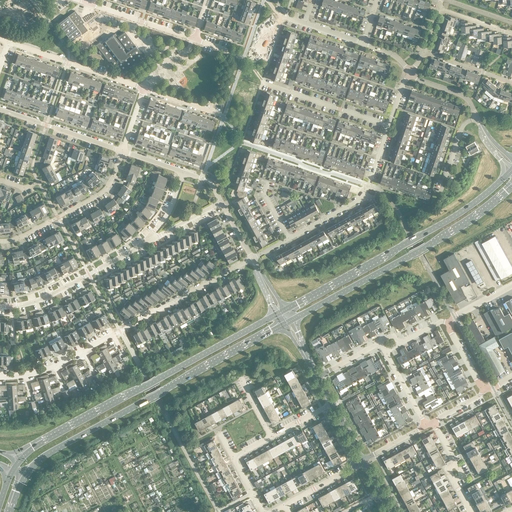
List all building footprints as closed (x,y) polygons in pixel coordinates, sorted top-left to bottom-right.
[(147,1),(144,0),(141,0),(139,7),(144,9),(147,1)] [(335,1),(332,0),(329,0),(327,8),(332,9),(335,1)] [(425,2),(420,0),(419,0),(417,8),(422,10),(425,2)] [(156,1),(156,4),(153,12),(158,14),(161,5),(161,3),(156,1)] [(340,3),(335,1),(332,9),(337,11),(340,3)] [(147,10),(153,12),(156,4),(150,2),(147,10)] [(430,3),(425,2),(422,10),(427,12),(430,3)] [(345,4),(340,3),(337,11),(342,13),(345,4)] [(350,6),(345,4),(342,13),(347,15),(350,6)] [(355,8),(350,6),(347,15),(352,16),(355,8)] [(360,10),(355,8),(352,16),(357,18),(360,10)] [(182,10),(181,12),(178,21),(183,22),(186,14),(187,12),(182,10)] [(365,11),(360,10),(357,18),(363,20),(365,11)] [(75,11),(70,15),(58,24),(71,41),(81,33),(82,35),(87,30),(82,23),(84,22),(81,18),(78,15),(75,11)] [(250,18),(241,15),(240,20),(248,23),(250,18)] [(197,18),(191,16),(188,24),(194,26),(197,18)] [(385,18),(380,16),(376,27),(381,29),(382,27),(385,18)] [(444,24),(452,27),(454,27),(456,21),(454,20),(455,18),(448,16),(447,19),(446,18),(444,24)] [(390,20),(385,18),(382,27),(387,28),(390,20)] [(395,22),(390,20),(387,28),(386,31),(392,32),(392,30),(395,22)] [(203,29),(209,31),(211,23),(206,21),(203,29)] [(400,23),(395,22),(392,30),(397,32),(400,23)] [(406,25),(400,23),(397,32),(403,34),(406,25)] [(462,33),(463,33),(463,35),(470,36),(470,33),(469,26),(468,26),(468,23),(461,23),(462,33)] [(452,27),(444,24),(442,29),(443,29),(442,32),(449,35),(452,27)] [(411,27),(406,25),(403,34),(408,35),(411,27)] [(476,26),(469,26),(470,33),(470,36),(477,35),(478,35),(477,29),(476,29),(476,26)] [(416,29),(411,27),(408,35),(413,37),(416,29)] [(483,28),(477,29),(478,35),(477,35),(478,38),(485,38),(486,38),(485,31),(484,31),(483,28)] [(421,30),(416,29),(413,37),(412,39),(417,41),(418,39),(421,30)] [(288,30),(286,35),(296,39),(297,34),(288,30)] [(242,33),(237,31),(234,40),(239,41),(242,33)] [(491,31),(485,31),(486,38),(485,38),(486,41),(493,41),(493,34),(491,34),(491,31)] [(141,53),(125,32),(118,37),(115,33),(101,44),(100,42),(96,45),(100,50),(98,52),(101,55),(103,54),(108,61),(106,62),(109,66),(111,65),(113,68),(117,65),(122,72),(126,70),(127,72),(131,69),(129,67),(136,62),(138,64),(141,61),(140,59),(145,55),(142,51),(141,53)] [(499,34),(493,34),(493,41),(494,44),(502,43),(501,37),(500,37),(499,34)] [(296,39),(286,35),(284,40),(294,44),(296,44),(297,39),(296,39)] [(439,37),(437,42),(446,45),(448,37),(441,35),(440,37),(439,37)] [(510,37),(503,38),(504,47),(511,47),(511,40),(510,40),(510,37)] [(315,40),(310,38),(307,47),(312,49),(315,40)] [(294,44),(284,40),(283,45),(292,48),(294,44)] [(320,41),(315,40),(312,49),(316,51),(320,41)] [(325,43),(320,41),(316,51),(321,52),(325,43)] [(448,46),(446,45),(437,42),(435,48),(436,48),(435,51),(443,53),(445,54),(448,46)] [(456,58),(460,59),(465,45),(457,42),(456,46),(457,46),(456,49),(459,50),(456,58)] [(329,45),(325,43),(321,52),(326,54),(329,45)] [(292,48),(283,45),(281,50),(291,53),(292,48)] [(334,46),(329,45),(326,54),(331,56),(334,46)] [(473,47),(465,45),(460,59),(464,60),(468,50),(472,51),(473,47)] [(339,48),(334,46),(331,56),(336,57),(339,48)] [(481,50),(473,47),(472,51),(475,52),(472,63),(476,64),(481,50)] [(344,50),(339,48),(336,57),(341,59),(344,50)] [(291,53),(281,50),(280,55),(289,58),(291,53)] [(349,51),(344,50),(341,59),(346,61),(349,51)] [(488,52),(481,50),(476,64),(480,66),(483,55),(487,56),(488,52)] [(354,53),(349,51),(346,61),(350,62),(354,53)] [(359,55),(354,53),(350,62),(355,64),(359,55)] [(15,64),(15,63),(20,65),(23,56),(18,54),(18,55),(15,54),(12,63),(15,64)] [(289,58),(280,55),(278,60),(287,63),(289,58)] [(366,57),(361,55),(358,65),(363,67),(366,57)] [(28,58),(23,56),(20,65),(25,67),(28,58)] [(371,59),(366,57),(363,67),(368,68),(371,59)] [(33,60),(28,58),(25,67),(30,68),(33,60)] [(376,60),(371,59),(368,68),(372,70),(376,60)] [(38,61),(33,60),(30,68),(35,70),(38,61)] [(287,63),(278,60),(276,65),(286,68),(287,63)] [(381,62),(376,60),(372,70),(377,71),(381,62)] [(429,67),(437,70),(440,61),(434,60),(434,61),(431,60),(429,67)] [(44,63),(38,61),(35,70),(40,72),(44,63)] [(445,63),(440,61),(437,70),(445,73),(448,65),(445,64),(445,63)] [(385,64),(381,62),(377,71),(382,73),(385,64)] [(49,65),(44,63),(40,72),(46,74),(49,65)] [(391,65),(385,64),(382,73),(387,75),(391,65)] [(54,66),(49,65),(46,74),(51,75),(54,66)] [(286,68),(276,65),(275,69),(284,73),(286,68)] [(450,66),(448,65),(445,73),(453,75),(456,67),(451,65),(450,66)] [(59,68),(54,66),(51,75),(56,77),(59,68)] [(461,69),(456,67),(453,75),(459,78),(461,78),(464,71),(461,70),(461,69)] [(284,73),(275,69),(273,74),(282,77),(284,73)] [(304,73),(298,71),(295,80),(300,82),(304,73)] [(467,72),(464,71),(461,78),(470,81),(472,73),(467,71),(467,72)] [(67,81),(73,83),(76,74),(70,72),(67,81)] [(308,74),(304,73),(300,82),(305,84),(308,74)] [(478,74),(472,73),(470,81),(478,84),(480,76),(477,75),(478,74)] [(76,74),(73,83),(72,85),(77,87),(78,85),(81,76),(76,74)] [(282,77),(273,74),(271,79),(281,83),(282,77)] [(313,76),(308,74),(305,84),(310,85),(313,76)] [(86,77),(81,76),(78,85),(83,86),(86,77)] [(318,78),(313,76),(310,85),(315,87),(318,78)] [(91,79),(86,77),(83,86),(88,88),(91,79)] [(323,79),(318,78),(315,87),(320,89),(323,79)] [(96,81),(91,79),(88,88),(93,90),(96,81)] [(328,81),(323,79),(320,89),(325,90),(328,81)] [(480,85),(486,90),(492,83),(488,80),(487,80),(485,79),(480,85)] [(101,83),(96,81),(93,90),(98,92),(101,83)] [(333,83),(328,81),(325,90),(329,92),(333,83)] [(337,84),(333,83),(329,92),(334,94),(337,84)] [(497,86),(492,83),(486,90),(494,97),(498,89),(496,87),(497,86)] [(102,93),(107,95),(110,86),(105,84),(102,93)] [(342,86),(337,84),(334,94),(339,95),(342,86)] [(115,87),(110,86),(107,95),(112,96),(115,87)] [(347,88),(342,86),(339,95),(344,97),(347,88)] [(120,89),(115,87),(112,96),(117,98),(120,89)] [(355,90),(350,88),(346,98),(352,100),(355,90)] [(3,98),(8,100),(11,91),(6,89),(3,98)] [(125,91),(120,89),(117,98),(122,100),(125,91)] [(500,90),(498,89),(494,97),(503,100),(506,91),(501,89),(500,90)] [(360,92),(355,90),(352,100),(356,101),(360,92)] [(417,92),(412,90),(409,99),(414,101),(417,92)] [(16,92),(11,91),(8,100),(13,101),(16,92)] [(130,93),(125,91),(122,100),(127,102),(130,93)] [(511,93),(506,91),(503,100),(511,102),(511,94),(511,93)] [(21,94),(16,92),(13,101),(18,103),(21,94)] [(276,95),(267,92),(265,97),(274,100),(276,95)] [(364,93),(360,92),(356,101),(361,103),(364,93)] [(136,94),(130,93),(127,102),(133,103),(136,94)] [(369,95),(364,93),(361,103),(366,105),(369,95)] [(26,96),(21,94),(18,103),(23,105),(26,96)] [(374,97),(369,95),(366,105),(371,106),(374,97)] [(32,98),(26,96),(23,105),(29,107),(32,98)] [(274,100),(265,97),(263,102),(273,105),(274,100)] [(379,98),(374,97),(371,106),(376,108),(379,98)] [(37,99),(32,98),(29,107),(34,108),(37,99)] [(384,100),(379,98),(376,108),(380,110),(384,100)] [(42,101),(37,99),(34,108),(39,110),(42,101)] [(147,108),(152,110),(155,101),(150,99),(147,108)] [(389,102),(384,100),(380,110),(386,111),(389,102)] [(47,103),(42,101),(39,110),(44,112),(47,103)] [(160,103),(155,101),(152,110),(157,112),(160,103)] [(273,105),(263,102),(262,107),(271,110),(273,105)] [(165,105),(160,103),(157,112),(162,114),(165,105)] [(292,106),(287,104),(284,114),(289,115),(292,106)] [(170,106),(165,105),(162,114),(167,115),(170,106)] [(460,107),(455,105),(452,114),(457,116),(460,107)] [(176,108),(170,106),(167,115),(173,117),(176,108)] [(297,107),(292,106),(289,115),(294,117),(297,107)] [(55,116),(61,118),(64,109),(58,107),(55,116)] [(271,110),(262,107),(260,112),(270,115),(271,110)] [(302,109),(297,107),(294,117),(299,119),(302,109)] [(181,110),(176,108),(173,117),(178,119),(181,110)] [(69,110),(64,109),(61,118),(66,119),(69,110)] [(307,111),(302,109),(299,119),(304,120),(307,111)] [(74,112),(69,110),(66,119),(71,121),(74,112)] [(180,120),(185,121),(188,113),(183,111),(180,120)] [(312,112),(307,111),(304,120),(308,122),(312,112)] [(79,114),(74,112),(71,121),(76,123),(79,114)] [(270,115),(260,112),(258,116),(268,120),(270,115)] [(316,114),(312,112),(308,122),(313,124),(316,114)] [(194,114),(188,113),(185,121),(191,123),(194,114)] [(416,116),(407,113),(406,118),(415,121),(416,116)] [(84,116),(79,114),(76,123),(81,125),(84,116)] [(199,116),(194,114),(191,123),(196,125),(199,116)] [(321,116),(316,114),(313,124),(318,125),(321,116)] [(90,117),(84,116),(81,125),(86,126),(90,117)] [(204,118),(199,116),(196,125),(201,127),(204,118)] [(268,120),(258,116),(257,121),(266,125),(268,120)] [(326,117),(321,116),(318,125),(323,127),(326,117)] [(331,119),(326,117),(323,127),(328,129),(331,119)] [(209,120),(204,118),(201,127),(206,128),(209,120)] [(90,127),(95,129),(98,120),(93,119),(90,127)] [(336,121),(331,119),(328,129),(333,130),(336,121)] [(103,122),(98,120),(95,129),(100,131),(103,122)] [(214,121),(209,120),(206,128),(211,130),(214,121)] [(266,125),(257,121),(255,126),(265,130),(266,125)] [(108,124),(103,122),(100,131),(105,133),(108,124)] [(343,123),(338,122),(335,131),(340,133),(343,123)] [(348,125),(343,123),(340,133),(345,134),(348,125)] [(113,126),(108,124),(105,133),(110,134),(113,126)] [(450,127),(441,124),(439,129),(448,132),(450,127)] [(353,127),(348,125),(345,134),(350,136),(353,127)] [(118,127),(113,126),(110,134),(115,136),(118,127)] [(265,130),(255,126),(253,131),(263,134),(265,130)] [(124,129),(118,127),(115,136),(121,138),(124,129)] [(358,128),(353,127),(350,136),(355,138),(358,128)] [(363,130),(358,128),(355,138),(360,139),(363,130)] [(368,132),(363,130),(360,139),(364,141),(368,132)] [(28,131),(26,136),(35,139),(37,134),(28,131)] [(263,134),(253,131),(252,136),(261,139),(263,134)] [(372,133),(368,132),(364,141),(369,143),(372,133)] [(378,135),(372,133),(369,143),(374,144),(378,135)] [(135,143),(140,145),(143,136),(138,134),(135,143)] [(149,135),(148,138),(145,146),(150,148),(153,139),(154,137),(149,135)] [(35,139),(26,136),(24,141),(33,144),(35,139)] [(148,138),(143,136),(140,145),(145,146),(148,138)] [(261,139),(252,136),(250,141),(260,144),(261,139)] [(49,139),(48,142),(56,145),(58,139),(50,137),(49,139)] [(281,139),(276,137),(273,147),(278,148),(281,139)] [(159,141),(153,139),(150,148),(156,150),(159,141)] [(286,141),(281,139),(278,148),(283,150),(286,141)] [(33,144),(24,141),(22,146),(31,149),(33,144)] [(164,143),(159,141),(156,150),(161,152),(164,143)] [(291,142),(286,141),(283,150),(287,152),(291,142)] [(474,141),(466,146),(470,155),(479,150),(474,141)] [(56,145),(48,142),(47,145),(46,147),(54,150),(56,145)] [(295,144),(291,142),(287,152),(292,153),(295,144)] [(169,145),(164,143),(161,152),(166,153),(169,145)] [(300,146),(295,144),(292,153),(297,155),(300,146)] [(168,154),(173,156),(177,147),(171,145),(168,154)] [(31,149),(22,146),(21,151),(30,154),(31,149)] [(305,147),(300,146),(297,155),(302,157),(305,147)] [(182,149),(177,147),(173,156),(179,158),(182,149)] [(310,149),(305,147),(302,157),(307,158),(310,149)] [(73,151),(70,150),(70,152),(68,156),(76,159),(79,150),(76,149),(76,150),(73,149),(73,151)] [(187,151),(182,149),(179,158),(184,160),(187,151)] [(315,150),(310,149),(307,158),(312,160),(315,150)] [(82,151),(79,150),(76,159),(84,162),(86,156),(83,155),(84,153),(82,152),(82,151)] [(257,153),(247,150),(245,155),(255,158),(257,153)] [(320,152),(315,150),(312,160),(316,162),(320,152)] [(30,154),(21,151),(19,156),(28,159),(30,154)] [(192,152),(187,151),(184,160),(189,161),(192,152)] [(53,155),(44,152),(43,155),(44,155),(43,157),(45,158),(43,162),(50,162),(51,160),(53,155)] [(197,154),(192,152),(189,161),(194,163),(197,154)] [(325,154),(320,152),(316,162),(321,163),(325,154)] [(109,157),(100,154),(98,159),(111,163),(112,161),(109,159),(109,157)] [(202,156),(197,154),(194,163),(199,165),(202,156)] [(255,158),(245,155),(244,159),(253,163),(255,158)] [(332,156),(327,155),(324,164),(329,166),(332,156)] [(28,159),(19,156),(17,161),(26,164),(28,159)] [(337,158),(332,156),(329,166),(334,168),(337,158)] [(402,159),(393,156),(391,161),(400,164),(402,159)] [(342,160),(337,158),(334,168),(339,169),(342,160)] [(111,163),(98,159),(96,164),(106,167),(107,165),(110,166),(111,163)] [(253,163),(244,159),(242,164),(252,168),(253,163)] [(273,161),(268,159),(265,168),(270,170),(273,161)] [(347,161),(342,160),(339,169),(343,171),(347,161)] [(26,164),(17,161),(15,167),(24,170),(26,164)] [(278,162),(273,161),(270,170),(275,172),(278,162)] [(351,163),(347,161),(343,171),(348,172),(351,163)] [(50,164),(50,162),(43,162),(45,167),(42,168),(44,171),(45,173),(53,169),(50,164)] [(283,164),(278,162),(275,172),(280,173),(283,164)] [(356,165),(351,163),(348,172),(353,174),(356,165)] [(106,167),(96,164),(95,168),(96,169),(96,170),(95,171),(101,176),(103,172),(105,173),(106,170),(105,170),(106,167)] [(127,166),(126,168),(139,173),(141,168),(132,164),(131,167),(127,166)] [(252,168),(242,164),(240,169),(250,172),(252,168)] [(288,166),(283,164),(280,173),(285,175),(288,166)] [(361,166),(356,165),(353,174),(358,176),(361,166)] [(293,167),(288,166),(285,175),(290,177),(293,167)] [(366,168),(361,166),(358,176),(363,177),(366,168)] [(24,170),(15,167),(14,172),(23,175),(24,170)] [(298,169),(293,167),(290,177),(295,178),(298,169)] [(139,173),(126,168),(125,171),(129,173),(128,175),(136,178),(138,179),(139,173)] [(435,171),(426,168),(424,173),(433,176),(435,171)] [(55,174),(53,169),(45,173),(46,175),(47,178),(55,174)] [(250,172),(240,169),(239,174),(248,177),(250,172)] [(303,171),(298,169),(295,178),(299,180),(303,171)] [(101,176),(95,171),(94,173),(93,171),(88,175),(96,183),(98,181),(99,179),(101,176)] [(307,172),(303,171),(299,180),(304,182),(307,172)] [(312,174),(307,172),(304,182),(309,183),(312,174)] [(59,181),(55,174),(47,178),(49,181),(49,180),(50,183),(53,181),(54,184),(59,181)] [(248,177),(239,174),(237,179),(247,182),(248,177)] [(317,176),(312,174),(309,183),(314,185),(317,176)] [(388,176),(383,174),(380,183),(385,185),(388,176)] [(88,175),(82,179),(88,188),(91,186),(91,187),(93,185),(93,186),(96,183),(88,175)] [(136,178),(128,175),(127,177),(126,180),(128,181),(127,184),(132,186),(134,183),(136,178)] [(152,176),(152,178),(165,184),(167,178),(158,175),(157,178),(152,176)] [(325,178),(320,176),(316,186),(321,188),(325,178)] [(165,184),(152,178),(151,180),(155,182),(154,186),(155,186),(163,189),(165,184)] [(330,180),(325,178),(321,188),(326,189),(330,180)] [(88,188),(82,179),(79,181),(81,183),(77,185),(82,193),(84,192),(84,191),(86,190),(88,188)] [(247,182),(237,179),(235,184),(245,187),(247,182)] [(334,181),(330,180),(326,189),(331,191),(334,181)] [(408,180),(407,183),(404,192),(409,193),(412,184),(413,182),(408,180)] [(339,183),(334,181),(331,191),(336,193),(339,183)] [(344,185),(339,183),(336,193),(341,194),(344,185)] [(132,186),(127,184),(126,186),(124,185),(122,187),(120,189),(128,194),(131,190),(132,186)] [(245,187),(235,184),(234,189),(238,190),(237,194),(238,197),(243,194),(246,195),(247,193),(243,192),(245,187)] [(418,184),(417,186),(414,195),(419,197),(422,188),(423,185),(418,184)] [(82,193),(77,185),(70,189),(73,195),(76,200),(79,199),(77,195),(79,194),(79,195),(82,193)] [(349,187),(344,185),(341,194),(346,196),(349,187)] [(155,186),(153,189),(149,187),(148,189),(161,195),(164,189),(163,189),(155,186)] [(10,188),(7,187),(2,201),(8,202),(11,193),(9,192),(10,188)] [(69,188),(64,190),(69,199),(71,198),(73,202),(76,200),(73,195),(70,189),(69,188)] [(128,194),(120,189),(118,192),(119,192),(117,194),(119,195),(117,198),(122,202),(123,203),(125,200),(124,199),(128,194)] [(161,195),(148,189),(148,191),(152,193),(151,196),(150,196),(158,200),(159,200),(161,195)] [(432,191),(427,189),(424,198),(429,200),(432,191)] [(69,199),(64,190),(60,193),(66,206),(69,204),(67,200),(69,199)] [(66,206),(60,193),(55,196),(60,205),(62,203),(64,207),(66,206)] [(24,199),(20,194),(14,197),(17,203),(24,199)] [(243,194),(238,197),(240,200),(235,202),(237,207),(246,202),(244,198),(245,197),(246,195),(243,194)] [(144,197),(143,199),(156,205),(158,200),(150,196),(151,196),(149,196),(148,199),(144,197)] [(122,202),(117,198),(115,201),(114,199),(112,201),(111,200),(109,202),(114,209),(119,206),(122,202)] [(156,205),(143,199),(142,201),(146,203),(145,207),(151,209),(150,209),(154,210),(156,205)] [(48,211),(43,202),(38,205),(45,217),(48,216),(46,212),(48,211)] [(114,209),(109,202),(106,204),(107,205),(105,206),(106,208),(104,210),(107,215),(108,216),(111,214),(115,211),(114,210),(114,209)] [(249,207),(246,202),(237,207),(240,212),(249,207)] [(319,212),(314,203),(309,206),(314,215),(319,212)] [(374,203),(369,206),(373,214),(378,211),(374,203)] [(45,217),(38,205),(33,207),(34,209),(38,216),(40,215),(42,219),(45,217)] [(139,206),(137,207),(147,217),(152,213),(149,211),(150,209),(151,209),(145,207),(142,209),(139,206)] [(314,215),(309,206),(305,208),(310,217),(314,215)] [(373,214),(369,206),(363,209),(368,217),(373,214)] [(147,217),(137,207),(136,209),(139,212),(137,215),(137,216),(138,216),(143,222),(144,221),(147,217)] [(251,211),(249,207),(240,212),(242,216),(251,211)] [(310,217),(305,208),(300,211),(305,219),(310,217)] [(34,209),(27,213),(30,218),(32,217),(34,219),(37,218),(36,217),(38,216),(34,209)] [(98,210),(95,211),(99,219),(104,217),(107,215),(104,210),(101,211),(100,209),(98,210)] [(368,217),(363,209),(358,212),(362,220),(368,217)] [(99,219),(95,211),(92,213),(90,215),(91,217),(89,218),(92,223),(99,219)] [(254,216),(251,211),(242,216),(245,221),(254,216)] [(305,219),(300,211),(296,213),(301,222),(305,219)] [(362,220),(358,212),(353,215),(357,223),(362,220)] [(30,218),(27,213),(20,217),(24,225),(27,223),(26,223),(29,222),(27,219),(30,218)] [(301,222),(296,213),(292,216),(296,224),(301,222)] [(11,219),(12,221),(14,227),(18,225),(19,227),(21,226),(24,225),(20,217),(18,215),(11,219)] [(132,215),(130,216),(140,226),(144,222),(144,221),(143,222),(138,216),(137,216),(135,218),(132,215)] [(357,223),(353,215),(347,218),(352,225),(357,223)] [(140,226),(130,216),(129,218),(132,221),(130,223),(129,224),(135,230),(136,231),(140,226)] [(256,220),(254,216),(245,221),(247,225),(256,220)] [(296,224),(292,216),(287,218),(292,227),(296,224)] [(76,217),(74,219),(81,231),(86,229),(85,227),(80,220),(78,221),(76,217)] [(82,219),(80,220),(85,227),(92,223),(89,218),(87,219),(85,217),(82,218),(82,219)] [(352,225),(347,218),(342,220),(347,228),(352,225)] [(81,231),(74,219),(71,220),(73,224),(71,225),(76,234),(81,231)] [(207,223),(211,230),(220,225),(219,222),(217,223),(215,219),(207,223)] [(258,225),(256,220),(247,225),(250,230),(258,225)] [(347,228),(342,220),(337,223),(341,231),(347,228)] [(14,227),(12,221),(9,223),(4,223),(4,232),(8,232),(7,231),(10,231),(10,229),(14,227)] [(123,222),(121,223),(131,234),(135,230),(129,224),(130,223),(129,223),(126,225),(123,222)] [(131,234),(121,223),(120,225),(123,228),(120,231),(125,236),(127,238),(131,234)] [(341,231),(337,223),(332,226),(336,234),(341,231)] [(222,228),(220,225),(211,230),(214,237),(223,232),(221,228),(222,228)] [(261,229),(258,225),(250,230),(252,234),(261,229)] [(336,234),(332,226),(326,229),(331,237),(336,234)] [(55,229),(52,231),(59,243),(64,241),(59,232),(57,233),(55,229)] [(263,234),(261,229),(252,234),(255,239),(263,234)] [(59,243),(52,231),(50,232),(52,236),(50,237),(54,244),(53,244),(54,246),(59,243)] [(110,231),(109,232),(115,245),(121,242),(116,234),(112,236),(110,231)] [(189,232),(189,235),(191,235),(192,242),(193,241),(198,241),(197,231),(189,232)] [(328,238),(324,231),(318,234),(322,241),(328,238)] [(115,245),(109,232),(107,233),(109,237),(106,239),(106,240),(110,248),(111,248),(115,245)] [(225,236),(223,232),(214,237),(218,243),(227,238),(226,235),(225,236)] [(266,238),(263,234),(255,239),(257,243),(266,238)] [(322,241),(318,234),(313,236),(317,244),(322,241)] [(189,235),(183,235),(183,238),(185,238),(186,245),(188,244),(188,245),(194,244),(193,241),(192,242),(191,235),(189,235)] [(511,265),(495,235),(481,243),(501,279),(511,272),(511,265)] [(317,244),(313,236),(308,239),(312,247),(317,244)] [(54,244),(50,237),(48,238),(47,237),(44,239),(43,237),(41,238),(46,248),(53,244),(54,244)] [(46,248),(41,238),(36,241),(37,244),(35,245),(35,244),(32,246),(36,254),(46,248)] [(101,238),(99,239),(106,251),(111,249),(111,248),(110,248),(106,240),(103,242),(101,238)] [(183,238),(177,239),(178,241),(179,241),(180,248),(182,248),(188,247),(188,245),(188,244),(186,245),(185,238),(183,238)] [(229,241),(227,238),(218,243),(215,245),(219,251),(221,250),(230,245),(228,241),(229,241)] [(268,243),(266,238),(257,243),(260,248),(268,243)] [(106,251),(99,239),(97,240),(100,244),(97,246),(96,246),(100,253),(101,254),(106,251)] [(312,247),(308,239),(302,242),(307,250),(312,247)] [(501,279),(479,239),(474,242),(496,281),(501,279)] [(178,241),(172,242),(172,244),(174,244),(175,251),(176,251),(182,250),(182,248),(180,248),(179,241),(178,241)] [(90,242),(89,243),(95,256),(100,253),(96,246),(97,246),(96,245),(93,246),(90,242)] [(307,250),(302,242),(297,245),(301,253),(307,250)] [(95,256),(89,243),(87,244),(89,248),(86,250),(90,259),(95,256)] [(172,244),(166,245),(166,247),(168,247),(169,254),(171,254),(177,253),(176,251),(175,251),(174,244),(172,244)] [(232,249),(230,245),(221,250),(225,256),(235,251),(233,248),(232,249)] [(303,255),(301,253),(297,245),(292,248),(296,256),(297,258),(303,255)] [(36,254),(32,246),(29,247),(30,248),(27,249),(28,251),(26,252),(28,258),(31,257),(36,254)] [(166,247),(160,248),(161,250),(162,250),(163,257),(165,257),(171,256),(171,254),(169,254),(168,247),(166,247)] [(296,256),(292,248),(287,251),(291,259),(296,256)] [(161,250),(155,251),(155,253),(157,253),(158,260),(159,260),(165,259),(165,257),(163,257),(162,250),(161,250)] [(19,263),(19,260),(17,251),(14,252),(14,253),(11,253),(12,256),(7,257),(8,263),(13,262),(14,264),(19,263)] [(20,251),(17,251),(19,260),(24,259),(28,258),(26,252),(23,253),(22,251),(20,251)] [(236,254),(235,251),(225,256),(229,263),(237,258),(235,255),(236,254)] [(292,261),(291,259),(287,251),(281,254),(286,262),(287,264),(292,261)] [(155,253),(149,254),(149,256),(149,257),(151,256),(152,263),(154,263),(160,262),(159,260),(158,260),(157,253),(155,253)] [(469,282),(454,253),(443,259),(449,270),(440,275),(456,303),(466,297),(460,286),(469,282)] [(286,262),(281,254),(276,257),(280,265),(286,262)] [(72,256),(67,258),(74,271),(77,269),(75,266),(77,265),(72,256)] [(149,257),(149,256),(143,257),(144,260),(145,259),(146,266),(148,266),(154,266),(154,263),(152,263),(151,256),(149,257)] [(74,271),(67,258),(62,261),(63,263),(64,263),(68,270),(70,269),(72,272),(74,271)] [(144,260),(138,260),(138,263),(140,263),(141,269),(142,269),(148,269),(148,266),(146,266),(145,259),(144,260)] [(198,265),(200,267),(199,268),(204,273),(203,274),(205,276),(209,271),(210,270),(205,265),(206,264),(201,260),(198,265)] [(208,261),(206,264),(205,265),(210,270),(209,271),(211,273),(216,267),(208,261)] [(64,263),(63,263),(56,267),(61,276),(64,274),(63,273),(66,272),(66,271),(68,270),(64,263)] [(138,263),(132,263),(132,266),(134,266),(135,273),(137,272),(143,272),(142,269),(141,269),(140,263),(138,263)] [(200,267),(198,265),(194,270),(193,272),(199,276),(197,277),(198,277),(199,279),(203,274),(204,273),(199,268),(200,267)] [(132,266),(126,266),(127,269),(128,269),(129,276),(131,275),(131,276),(137,275),(137,272),(135,273),(134,266),(132,266)] [(61,276),(56,267),(49,271),(53,279),(56,277),(58,275),(59,277),(61,276)] [(127,269),(121,270),(121,272),(123,272),(124,279),(125,279),(131,278),(131,276),(131,275),(129,276),(128,269),(127,269)] [(192,269),(189,273),(188,275),(193,279),(192,280),(192,281),(194,282),(198,277),(197,277),(199,276),(193,272),(194,270),(192,269)] [(53,279),(49,271),(44,273),(42,274),(46,284),(49,283),(48,281),(50,279),(51,280),(53,279)] [(121,272),(115,273),(115,275),(117,275),(118,282),(120,282),(126,281),(125,279),(124,279),(123,272),(121,272)] [(187,272),(183,276),(182,278),(187,282),(186,284),(188,285),(192,281),(192,280),(193,279),(188,275),(189,273),(187,272)] [(46,284),(42,274),(39,275),(34,277),(37,286),(40,285),(40,284),(42,283),(43,285),(46,284)] [(115,275),(109,276),(110,278),(111,278),(112,285),(114,285),(120,284),(120,282),(118,282),(117,275),(115,275)] [(181,275),(177,279),(176,281),(182,285),(180,287),(181,287),(182,288),(186,284),(187,282),(182,278),(183,276),(181,275)] [(37,286),(34,277),(29,279),(26,280),(28,286),(31,285),(32,287),(34,286),(34,287),(37,286)] [(234,278),(231,280),(237,290),(243,286),(239,277),(235,280),(234,278)] [(110,278),(104,279),(104,282),(106,281),(106,288),(114,287),(114,285),(112,285),(111,278),(110,278)] [(175,278),(172,282),(172,283),(171,284),(176,288),(175,290),(177,291),(181,287),(180,287),(182,285),(176,281),(177,279),(175,278)] [(28,286),(26,280),(24,281),(18,282),(20,291),(23,290),(26,289),(25,287),(28,286)] [(237,290),(231,280),(228,281),(229,283),(225,285),(230,293),(237,290)] [(170,281),(166,286),(165,287),(170,291),(169,293),(171,294),(175,290),(176,288),(171,284),(172,283),(172,282),(170,281)] [(20,291),(18,282),(10,284),(11,290),(14,289),(15,292),(17,291),(17,292),(20,291)] [(164,284),(160,289),(159,290),(165,295),(163,296),(164,296),(165,298),(169,293),(170,291),(165,287),(166,286),(164,284)] [(230,293),(225,285),(222,287),(221,285),(218,287),(223,297),(230,293)] [(158,287),(155,292),(154,293),(159,298),(158,299),(160,301),(164,296),(163,296),(165,295),(159,290),(160,289),(158,287)] [(223,297),(218,287),(215,289),(216,290),(212,292),(217,300),(223,297)] [(85,289),(82,291),(89,303),(93,301),(93,300),(94,299),(95,300),(90,291),(87,293),(85,289)] [(153,290),(149,295),(148,296),(153,301),(152,302),(154,304),(158,299),(159,298),(154,293),(155,292),(153,290)] [(89,303),(82,291),(79,292),(81,296),(78,298),(83,306),(83,305),(84,304),(84,305),(85,305),(89,303)] [(218,303),(217,300),(212,292),(208,294),(208,293),(205,294),(212,307),(218,303)] [(147,293),(143,298),(142,299),(148,304),(146,305),(147,305),(148,307),(152,302),(153,301),(148,296),(149,295),(147,293)] [(212,307),(205,294),(202,296),(203,297),(199,299),(206,311),(209,310),(209,308),(212,307)] [(141,296),(138,301),(137,303),(142,307),(141,308),(143,310),(147,305),(146,305),(148,304),(142,299),(143,298),(141,296)] [(71,297),(68,299),(74,311),(78,309),(79,308),(78,308),(80,307),(80,308),(76,299),(73,301),(71,297)] [(431,297),(425,301),(429,308),(432,306),(434,311),(437,309),(431,297)] [(74,311),(68,299),(64,300),(67,304),(64,306),(68,314),(68,313),(69,312),(70,313),(74,311)] [(206,311),(199,299),(192,303),(199,315),(206,311)] [(136,300),(132,304),(131,306),(136,310),(135,311),(135,312),(137,313),(141,308),(142,307),(137,303),(138,301),(136,300)] [(429,308),(425,301),(419,304),(426,316),(428,314),(426,310),(429,308)] [(130,303),(126,307),(125,309),(131,313),(129,315),(130,315),(131,316),(135,312),(135,311),(136,310),(131,306),(132,304),(130,303)] [(199,315),(192,303),(190,304),(190,306),(187,308),(193,319),(199,315)] [(426,316),(419,304),(413,307),(417,314),(420,313),(423,317),(426,316)] [(56,305),(53,306),(59,319),(63,317),(63,316),(65,315),(65,316),(61,307),(58,308),(56,305)] [(59,319),(53,306),(50,308),(52,311),(49,313),(53,322),(53,321),(54,320),(55,321),(59,319)] [(126,319),(130,315),(129,315),(131,313),(125,309),(126,307),(124,306),(119,312),(125,316),(124,318),(126,319)] [(417,314),(413,307),(407,310),(414,322),(417,321),(414,316),(417,314)] [(193,319),(187,308),(183,310),(182,308),(179,310),(186,322),(193,319)] [(402,313),(406,321),(409,319),(411,324),(414,322),(407,310),(406,308),(400,311),(402,313)] [(497,323),(500,327),(502,332),(511,326),(511,318),(509,313),(504,316),(500,308),(490,310),(493,314),(495,319),(497,323)] [(186,322),(179,310),(173,314),(179,326),(186,322)] [(42,311),(38,312),(42,325),(46,324),(46,325),(48,326),(50,325),(46,314),(43,315),(42,311)] [(42,325),(38,312),(35,313),(36,317),(33,318),(36,327),(36,326),(37,326),(38,327),(42,325)] [(406,321),(402,313),(396,317),(402,328),(405,327),(403,322),(406,321)] [(99,314),(96,315),(104,329),(107,328),(104,324),(107,322),(103,315),(101,316),(100,314),(99,314)] [(179,326),(173,314),(169,316),(168,314),(165,316),(172,328),(175,327),(176,328),(179,326)] [(389,322),(385,314),(379,318),(385,330),(388,328),(386,323),(389,322)] [(26,315),(23,316),(25,330),(29,329),(30,330),(31,330),(32,330),(32,329),(32,328),(32,327),(30,319),(27,319),(26,315)] [(104,329),(96,315),(93,317),(93,318),(94,320),(92,321),(96,329),(99,327),(101,331),(104,329)] [(25,330),(23,316),(19,316),(20,321),(17,321),(18,331),(19,331),(18,330),(20,330),(21,330),(25,330)] [(172,328),(165,316),(163,317),(163,319),(160,321),(166,332),(172,328)] [(402,328),(396,317),(390,320),(394,327),(397,325),(399,330),(402,328)] [(385,330),(379,318),(373,321),(377,328),(380,326),(382,331),(385,330)] [(476,324),(473,319),(467,323),(469,327),(476,324)] [(166,332),(160,321),(156,323),(155,321),(152,323),(158,333),(159,335),(166,332)] [(377,328),(373,321),(367,324),(374,336),(377,334),(374,330),(377,328)] [(89,323),(83,326),(90,337),(92,335),(90,332),(93,330),(89,323)] [(158,333),(152,323),(149,325),(150,326),(146,328),(151,336),(158,333)] [(374,336),(367,324),(361,327),(365,334),(368,333),(371,338),(374,336)] [(90,337),(83,326),(78,329),(82,336),(85,335),(87,339),(90,337)] [(365,334),(361,327),(356,330),(362,342),(365,341),(362,336),(365,334)] [(502,332),(500,327),(493,331),(496,335),(502,332)] [(151,336),(146,328),(143,330),(142,329),(139,330),(144,340),(151,336)] [(348,331),(350,334),(354,341),(357,339),(359,344),(362,342),(356,330),(354,328),(348,331)] [(437,336),(434,337),(438,345),(444,341),(437,329),(434,331),(437,336)] [(71,330),(68,331),(75,345),(78,343),(76,339),(79,338),(75,330),(73,332),(72,330),(71,330)] [(144,340),(139,330),(136,332),(137,333),(133,335),(138,344),(144,340)] [(75,345),(68,331),(65,333),(65,334),(66,335),(64,337),(68,344),(71,343),(73,346),(75,345)] [(511,332),(499,339),(504,348),(508,346),(511,353),(511,332)] [(428,334),(425,336),(432,348),(438,345),(434,337),(431,339),(428,334)] [(348,335),(342,338),(349,350),(351,348),(349,343),(352,342),(348,335)] [(432,348),(425,336),(423,337),(425,342),(422,344),(426,351),(432,348)] [(485,341),(483,337),(476,341),(479,345),(485,341)] [(494,337),(485,341),(479,345),(483,353),(495,376),(505,371),(492,348),(498,345),(494,337)] [(61,338),(55,341),(61,352),(64,351),(62,347),(65,346),(61,338)] [(349,350),(342,338),(336,341),(340,348),(343,347),(346,351),(349,350)] [(61,352),(55,341),(49,344),(53,352),(56,350),(59,354),(61,352)] [(340,348),(336,341),(330,344),(337,356),(340,355),(337,350),(340,348)] [(417,341),(414,342),(420,354),(426,351),(422,344),(419,345),(417,341)] [(420,354),(414,342),(411,344),(414,348),(411,350),(415,357),(420,354)] [(107,347),(106,344),(100,347),(108,361),(112,358),(108,352),(113,349),(114,351),(116,351),(117,350),(113,344),(107,347)] [(337,356),(330,344),(325,347),(329,355),(332,353),(334,358),(337,356)] [(317,348),(319,351),(325,362),(328,361),(326,356),(329,355),(325,347),(323,345),(317,348)] [(47,346),(41,348),(46,360),(49,359),(47,355),(50,353),(47,346)] [(108,361),(100,347),(95,350),(96,353),(90,356),(94,363),(95,362),(96,361),(95,359),(100,357),(103,363),(108,361)] [(405,347),(402,349),(409,360),(415,357),(411,350),(408,352),(405,347)] [(46,360),(41,348),(35,351),(36,353),(37,357),(38,358),(41,357),(43,361),(46,360)] [(409,360),(402,349),(399,350),(402,355),(397,358),(401,365),(409,360)] [(119,354),(112,358),(108,361),(113,371),(117,369),(118,369),(114,362),(119,360),(121,363),(125,361),(126,363),(129,361),(126,355),(121,358),(119,354)] [(439,359),(442,365),(454,359),(453,356),(448,358),(446,355),(439,359)] [(372,358),(369,359),(375,371),(383,367),(380,360),(374,362),(372,358)] [(375,371),(369,359),(366,361),(369,366),(366,367),(370,374),(375,371)] [(456,361),(454,359),(442,365),(446,371),(453,367),(451,364),(456,361)] [(77,363),(76,361),(70,364),(78,377),(82,375),(82,374),(79,368),(83,365),(85,367),(86,368),(87,367),(83,360),(77,363)] [(113,371),(108,361),(103,363),(96,367),(98,371),(100,370),(101,371),(106,368),(109,374),(113,371)] [(78,377),(70,364),(65,367),(66,369),(60,373),(64,379),(65,379),(66,377),(65,376),(70,373),(73,379),(78,377)] [(360,364),(357,366),(364,378),(370,374),(366,367),(363,369),(360,364)] [(364,378),(357,366),(354,367),(357,372),(354,374),(358,381),(364,378)] [(284,374),(287,380),(295,375),(293,371),(296,370),(295,367),(292,369),(292,370),(284,374)] [(454,370),(453,367),(446,371),(449,377),(461,370),(459,367),(454,370)] [(349,370),(346,372),(352,384),(358,381),(354,374),(351,375),(349,370)] [(410,379),(411,382),(423,376),(420,370),(413,374),(415,377),(410,379)] [(462,373),(461,370),(449,377),(452,382),(459,378),(458,376),(462,373)] [(89,371),(82,374),(82,375),(78,377),(84,388),(88,385),(84,379),(91,375),(89,371)] [(352,384),(346,372),(343,374),(345,378),(342,380),(346,387),(352,384)] [(298,373),(295,375),(287,380),(290,385),(298,381),(298,380),(296,377),(299,375),(298,373)] [(49,377),(48,374),(42,376),(46,391),(51,389),(49,382),(54,380),(55,382),(56,383),(58,382),(55,375),(49,377)] [(46,391),(42,376),(36,378),(37,381),(30,383),(33,390),(34,390),(35,389),(34,387),(39,385),(42,392),(46,391)] [(427,381),(423,376),(411,382),(413,385),(418,382),(419,385),(427,381)] [(84,388),(78,377),(73,379),(66,383),(68,387),(76,383),(79,390),(84,388)] [(334,379),(332,380),(335,386),(338,385),(340,390),(346,387),(342,380),(340,381),(337,377),(334,378),(334,379)] [(301,378),(298,380),(298,381),(290,385),(293,391),(301,386),(299,382),(302,380),(301,378)] [(461,381),(459,378),(452,382),(455,388),(467,382),(465,379),(461,381)] [(377,386),(380,392),(387,388),(386,385),(390,382),(389,379),(377,386)] [(430,387),(427,381),(419,385),(421,388),(416,391),(418,394),(430,387)] [(12,397),(11,382),(5,382),(5,385),(0,385),(0,393),(1,392),(1,390),(7,390),(7,397),(12,397)] [(18,385),(18,382),(11,382),(12,397),(17,397),(17,389),(23,389),(23,391),(24,392),(25,392),(25,384),(18,385)] [(469,385),(467,382),(455,388),(458,394),(466,390),(464,387),(469,385)] [(304,384),(301,386),(293,391),(296,396),(304,392),(304,391),(302,388),(306,386),(304,384)] [(59,386),(51,389),(46,391),(50,402),(55,401),(53,393),(60,391),(59,386)] [(255,390),(258,396),(266,392),(263,386),(255,390)] [(432,386),(430,387),(418,394),(419,396),(424,394),(426,397),(433,393),(435,392),(432,386)] [(389,391),(387,388),(380,392),(383,397),(395,391),(394,388),(389,391)] [(307,389),(304,391),(304,392),(296,396),(299,402),(307,397),(305,393),(309,392),(307,389)] [(50,402),(46,391),(42,392),(34,394),(36,401),(44,398),(45,404),(50,402)] [(397,394),(395,391),(383,397),(386,403),(394,399),(392,396),(397,394)] [(269,397),(266,392),(258,396),(261,402),(269,397)] [(436,399),(433,393),(426,397),(427,400),(423,402),(424,405),(436,399)] [(310,395),(307,397),(299,402),(303,408),(311,403),(308,399),(312,397),(310,395)] [(26,396),(17,397),(12,397),(13,409),(18,409),(18,401),(26,401),(26,396)] [(352,403),(354,406),(361,402),(358,396),(346,403),(348,406),(352,403)] [(13,409),(12,397),(7,397),(0,397),(0,402),(8,402),(8,410),(13,409)] [(272,403),(269,397),(261,402),(264,407),(272,403)] [(436,399),(424,405),(426,408),(430,405),(432,409),(441,404),(438,398),(436,399)] [(240,399),(234,402),(238,409),(244,406),(240,399)] [(395,402),(394,399),(386,403),(390,409),(402,402),(400,400),(395,402)] [(238,409),(234,402),(229,405),(233,412),(238,409)] [(364,408),(361,402),(354,406),(355,409),(351,412),(352,414),(364,408)] [(403,405),(402,402),(390,409),(393,415),(400,411),(398,408),(403,405)] [(275,408),(272,403),(264,407),(267,413),(275,408)] [(233,412),(229,405),(223,408),(227,416),(233,412)] [(498,411),(494,405),(485,410),(488,416),(498,411)] [(277,407),(275,408),(267,413),(270,418),(278,414),(280,413),(277,407)] [(227,416),(223,408),(217,411),(222,419),(227,416)] [(367,414),(364,408),(352,414),(354,417),(359,415),(360,418),(367,414)] [(222,419),(217,411),(212,414),(216,422),(222,419)] [(402,414),(400,411),(393,415),(396,421),(408,414),(406,411),(402,414)] [(501,418),(498,411),(488,416),(492,423),(501,418)] [(216,422),(212,414),(206,417),(211,425),(216,422)] [(281,420),(278,414),(270,418),(273,424),(281,420)] [(370,419),(367,414),(360,418),(362,421),(357,423),(359,426),(370,419)] [(409,417),(408,414),(396,421),(399,426),(406,423),(405,419),(409,417)] [(466,415),(468,419),(469,418),(474,427),(480,424),(475,415),(471,417),(469,414),(466,415)] [(211,425),(206,417),(201,420),(205,428),(211,425)] [(461,418),(463,422),(463,421),(468,430),(474,427),(469,418),(468,419),(465,421),(463,417),(461,418)] [(505,424),(501,418),(492,423),(495,429),(505,424)] [(321,422),(313,426),(316,432),(324,428),(324,427),(322,424),(325,422),(324,419),(320,421),(321,422)] [(374,425),(370,419),(359,426),(360,429),(365,426),(366,429),(374,425)] [(205,428),(201,420),(195,423),(199,431),(205,428)] [(455,421),(457,425),(458,424),(463,433),(468,430),(463,421),(463,422),(459,424),(458,420),(455,421)] [(452,423),(450,424),(452,428),(452,427),(457,436),(463,433),(458,424),(457,425),(454,426),(452,423)] [(508,431),(505,424),(495,429),(499,436),(508,431)] [(327,425),(324,427),(324,428),(316,432),(319,438),(327,433),(327,432),(325,429),(328,427),(327,425)] [(377,431),(374,425),(366,429),(368,432),(363,435),(365,438),(377,431)] [(294,431),(296,435),(296,434),(301,442),(307,439),(303,431),(298,433),(296,430),(294,431)] [(330,431),(327,432),(327,433),(319,438),(322,443),(330,439),(330,438),(328,435),(331,433),(330,431)] [(380,437),(377,431),(365,438),(367,440),(371,438),(373,441),(380,437)] [(511,437),(508,431),(499,436),(502,442),(511,437)] [(289,434),(290,438),(291,437),(295,445),(301,442),(296,434),(296,435),(293,436),(291,433),(289,434)] [(433,433),(431,434),(430,435),(422,440),(425,445),(433,441),(433,440),(431,437),(434,435),(433,433)] [(283,437),(285,441),(285,440),(290,448),(295,445),(291,437),(290,438),(287,439),(285,436),(283,437)] [(333,436),(330,438),(330,439),(322,443),(325,449),(333,444),(331,440),(334,438),(333,436)] [(511,445),(511,437),(502,442),(506,449),(511,445)] [(436,438),(433,440),(433,441),(425,445),(428,451),(436,446),(434,442),(437,441),(436,438)] [(277,440),(279,444),(280,443),(284,451),(290,448),(285,440),(285,441),(282,442),(280,439),(277,440)] [(204,445),(207,452),(217,447),(213,440),(204,445)] [(475,447),(472,441),(464,446),(467,451),(475,447)] [(272,443),(274,447),(274,446),(279,454),(284,451),(280,443),(279,444),(276,446),(274,442),(272,443)] [(336,442),(333,444),(325,449),(328,454),(336,450),(336,449),(334,446),(337,444),(336,442)] [(403,445),(405,449),(406,448),(410,456),(416,453),(412,445),(408,448),(406,444),(403,445)] [(439,444),(436,446),(428,451),(431,456),(439,452),(439,451),(437,448),(440,446),(439,444)] [(266,446),(268,450),(269,449),(273,457),(279,454),(274,446),(274,447),(270,449),(269,445),(266,446)] [(220,453),(217,447),(207,452),(211,458),(220,453)] [(339,447),(336,449),(336,450),(328,454),(331,460),(339,455),(337,451),(340,450),(339,447)] [(398,448),(400,452),(401,451),(405,459),(410,456),(406,448),(405,449),(402,451),(400,447),(398,448)] [(478,452),(475,447),(467,451),(470,457),(478,452)] [(261,450),(263,453),(263,452),(268,460),(273,457),(269,449),(268,450),(265,452),(263,448),(261,450)] [(442,449),(439,451),(439,452),(431,456),(434,462),(442,457),(440,454),(443,452),(442,449)] [(392,451),(394,455),(395,454),(399,462),(405,459),(401,451),(400,452),(397,454),(395,450),(392,451)] [(255,453),(257,456),(258,455),(262,463),(268,460),(263,452),(263,453),(259,455),(258,451),(255,453)] [(481,458),(478,452),(470,457),(473,463),(481,458)] [(224,460),(220,453),(211,458),(214,465),(224,460)] [(342,453),(339,455),(331,460),(334,466),(342,461),(340,457),(343,455),(342,453)] [(387,454),(389,458),(390,457),(394,465),(399,462),(395,454),(394,455),(391,457),(389,453),(387,454)] [(250,456),(252,459),(252,458),(257,466),(262,463),(258,455),(257,456),(254,458),(252,454),(250,456)] [(445,455),(442,457),(434,462),(437,468),(445,463),(443,459),(446,457),(445,455)] [(384,456),(382,457),(381,457),(383,461),(384,461),(388,468),(394,465),(390,457),(389,458),(386,460),(384,456)] [(247,457),(245,458),(244,459),(246,462),(247,462),(251,470),(257,466),(252,458),(252,459),(248,461),(247,457)] [(484,463),(481,458),(473,463),(476,468),(484,463)] [(228,466),(224,460),(214,465),(218,471),(228,466)] [(325,472),(320,463),(315,466),(319,475),(325,472)] [(487,469),(484,463),(476,468),(479,474),(487,469)] [(231,473),(228,466),(218,471),(222,478),(231,473)] [(319,475),(315,466),(309,469),(314,478),(319,475)] [(314,478),(309,469),(303,472),(308,481),(314,478)] [(442,472),(441,469),(438,471),(438,472),(430,476),(433,482),(441,477),(439,473),(442,472)] [(308,481),(303,472),(298,475),(303,484),(308,481)] [(235,479),(231,473),(222,478),(225,484),(235,479)] [(403,480),(400,474),(392,479),(395,484),(403,480)] [(303,484),(298,475),(292,478),(297,487),(303,484)] [(444,475),(441,477),(433,482),(436,487),(444,483),(444,482),(442,479),(445,477),(444,475)] [(297,487),(292,478),(287,481),(291,490),(297,487)] [(344,480),(345,483),(346,483),(351,491),(357,488),(352,479),(348,482),(346,478),(344,480)] [(238,486),(235,479),(225,484),(229,491),(238,486)] [(406,485),(403,480),(395,484),(398,490),(406,485)] [(447,480),(444,482),(444,483),(436,487),(439,493),(447,488),(445,484),(448,483),(447,480)] [(291,490),(287,481),(281,484),(286,493),(291,490)] [(338,483),(340,486),(341,486),(345,494),(351,491),(346,483),(345,483),(342,485),(340,481),(338,483)] [(479,489),(476,483),(468,488),(471,493),(479,489)] [(286,493),(281,484),(276,488),(280,496),(286,493)] [(333,486),(334,489),(335,489),(340,497),(345,494),(341,486),(340,486),(337,488),(335,484),(333,486)] [(409,491),(406,485),(398,490),(401,495),(409,491)] [(242,492),(238,486),(229,491),(232,497),(236,495),(242,492)] [(450,486),(447,488),(439,493),(442,498),(450,494),(450,493),(448,490),(451,488),(450,486)] [(327,489),(329,492),(330,492),(334,500),(340,497),(335,489),(334,489),(331,491),(329,487),(327,489)] [(280,496),(276,488),(270,491),(275,499),(280,496)] [(483,494),(479,489),(471,493),(474,499),(483,494)] [(322,492),(323,495),(324,495),(329,503),(334,500),(330,492),(329,492),(326,494),(324,490),(322,492)] [(275,499),(270,491),(264,494),(269,502),(275,499)] [(412,497),(409,491),(401,495),(405,501),(412,497)] [(453,491),(450,493),(450,494),(442,498),(445,504),(453,499),(451,495),(454,494),(453,491)] [(318,493),(316,495),(318,498),(319,498),(323,506),(329,503),(324,495),(323,495),(320,497),(318,493)] [(485,493),(483,494),(474,499),(477,505),(486,500),(488,499),(485,493)] [(511,502),(506,493),(501,496),(505,505),(511,502)] [(415,502),(412,497),(405,501),(408,506),(415,502)] [(456,497),(453,499),(445,504),(449,509),(456,505),(454,501),(457,499),(456,497)] [(489,505),(486,500),(477,505),(480,510),(489,505)] [(419,508),(415,502),(408,506),(411,511),(419,508)] [(236,507),(236,508),(237,510),(239,510),(240,511),(249,511),(252,510),(248,504),(245,506),(243,503),(236,507)]
